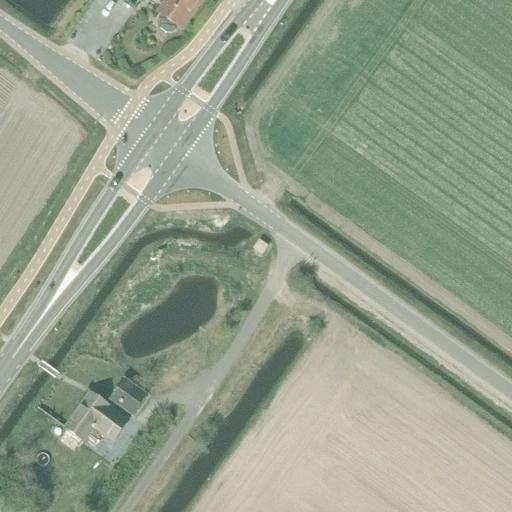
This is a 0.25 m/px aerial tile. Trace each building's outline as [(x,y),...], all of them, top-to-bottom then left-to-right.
[(120,0),(133,9),(139,0),(120,0)] [(159,20),(159,25),(161,30),(167,35),(173,35),(178,33),(180,30),(181,31),(203,0),(170,0),(160,16),(161,17),(159,20)] [(263,240),(255,251),(263,258),(272,247),(263,240)] [(126,382),(112,401),(134,418),(149,399),(126,382)] [(84,408),(68,431),(84,443),(96,427),(106,434),(105,436),(115,443),(119,437),(129,423),(89,395),(89,394),(81,405),(84,408)]
